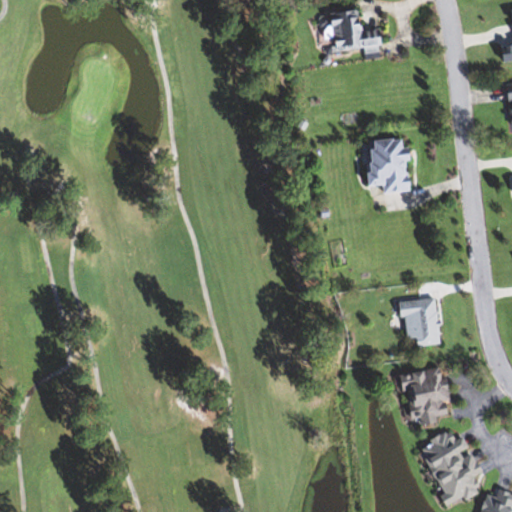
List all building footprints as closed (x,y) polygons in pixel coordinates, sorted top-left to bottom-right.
[(333,14),(336,51),(386,46),(385,30),(369,31),(368,18),(357,19),(357,12),(333,14)] [(387,193),(416,191),(414,160),(418,160),(417,149),(410,149),(409,139),(374,142),(377,187),(386,187),(387,193)] [(443,344),(437,298),(402,302),(406,340),(417,339),(418,347),(443,344)] [(404,373),(412,423),(453,416),(445,367),(404,373)] [(449,505),(484,491),(477,475),(482,473),(463,427),(424,443),(449,505)] [(489,494),(483,511),(511,511),(511,492),(501,490),(499,497),(489,494)]
